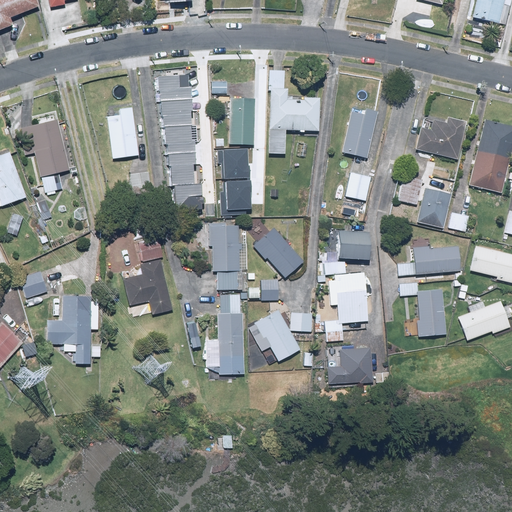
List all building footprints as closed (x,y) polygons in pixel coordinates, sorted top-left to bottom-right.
[(0,0),(0,30),(11,26),(8,19),(37,9),(33,0),(0,0)] [(45,0),(47,9),(63,6),(62,1),(69,0),(45,0)] [(473,0),(470,19),(498,25),(503,0),(473,0)] [(301,102),(289,102),(289,98),(285,98),(285,91),(282,91),(283,72),(268,72),(264,156),(282,157),(283,133),(316,135),(318,100),(301,99),(301,102)] [(161,90),(162,100),(193,99),(193,86),(189,86),(189,74),(159,75),(159,90),(161,90)] [(164,116),(164,128),(192,126),(191,115),(193,115),(193,99),(162,100),(162,116),(164,116)] [(252,147),(254,100),(226,100),(226,103),(212,103),(212,118),(226,118),(226,146),(252,147)] [(364,159),(375,112),(362,109),(360,115),(350,112),(340,153),(364,159)] [(137,158),(130,110),(117,111),(118,117),(105,119),(111,162),(137,158)] [(428,130),(419,128),(414,150),(455,160),(464,122),(445,118),(444,124),(430,121),(428,130)] [(68,172),(55,120),(18,133),(26,157),(33,155),(39,179),(41,179),(44,193),(56,191),(52,176),(68,172)] [(511,182),(511,126),(482,120),(467,186),(509,196),(511,182)] [(168,145),(168,154),(195,153),(195,141),(192,141),(192,126),(164,128),(166,144),(168,145)] [(221,164),(222,179),(251,177),(251,166),(249,166),(248,149),(217,151),(217,164),(221,164)] [(0,207),(24,199),(8,153),(0,156),(0,207)] [(172,165),(173,184),(195,184),(194,165),(196,165),(195,153),(168,154),(168,166),(172,165)] [(147,172),(128,173),(129,195),(149,194),(147,172)] [(369,178),(348,173),(342,197),(363,202),(369,178)] [(421,180),(402,175),(396,201),(416,205),(421,180)] [(220,191),(220,218),(235,218),(234,216),(247,216),(247,210),(252,210),(252,181),(223,181),(223,191),(220,191)] [(175,187),(176,211),(203,209),(201,185),(175,187)] [(450,195),(424,188),(415,222),(441,229),(450,195)] [(511,213),(508,212),(503,234),(511,235),(511,213)] [(450,214),(447,229),(465,232),(468,217),(450,214)] [(15,237),(22,218),(12,215),(6,234),(15,237)] [(209,273),(215,273),(216,291),(237,291),(235,226),(208,227),(209,273)] [(300,262),(271,229),(253,245),(282,278),(300,262)] [(367,233),(336,231),(334,259),(365,261),(367,233)] [(161,258),(157,238),(137,242),(141,262),(161,258)] [(511,276),(511,255),(473,246),(467,272),(511,283),(511,276)] [(410,251),(413,276),(458,272),(456,247),(410,251)] [(332,254),(318,253),(317,262),(332,263),(332,254)] [(140,276),(120,280),(126,306),(146,302),(149,316),(170,311),(158,260),(138,265),(140,276)] [(321,264),(322,275),(332,275),(344,274),(343,263),(321,264)] [(38,272),(18,279),(25,299),(45,291),(38,272)] [(361,273),(331,276),(336,321),(322,322),(324,342),(342,341),(340,325),(366,322),(361,273)] [(276,302),(276,280),(260,280),(260,302),(276,302)] [(459,281),(454,280),(452,286),(459,288),(457,298),(463,299),(466,286),(459,284),(459,281)] [(440,291),(414,293),(418,338),(443,336),(440,291)] [(218,296),(218,315),(215,315),(217,376),(241,375),(240,314),(238,314),(238,295),(218,296)] [(88,365),(89,298),(60,298),(60,322),(44,322),(44,345),(74,345),(74,365),(88,365)] [(498,302),(456,318),(465,342),(507,327),(498,302)] [(276,312),(247,328),(260,352),(268,348),(277,363),(298,351),(276,312)] [(310,315),(290,314),(289,332),(309,333),(310,315)] [(0,366),(20,344),(0,323),(0,366)] [(99,344),(90,343),(89,357),(98,358),(99,344)] [(338,351),(339,368),(326,368),(327,385),(370,383),(368,349),(338,351)] [(311,352),(303,352),(302,367),(310,367),(311,352)]
